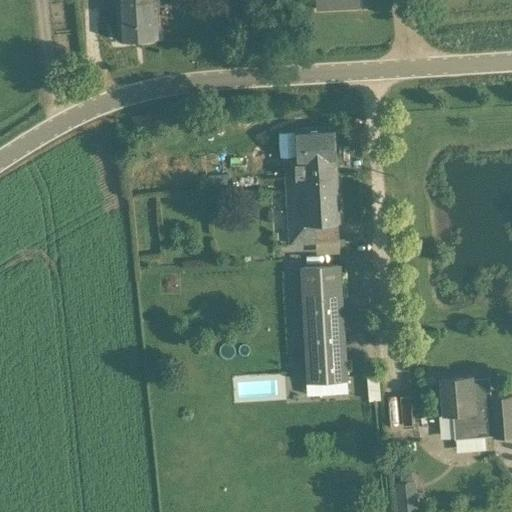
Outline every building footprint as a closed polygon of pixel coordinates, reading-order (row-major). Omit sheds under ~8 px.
[(166,3),(166,0),(114,0),(115,6),(117,6),(119,38),(158,36),(156,4),(166,3)] [(317,0),(318,8),(359,6),(358,0),(317,0)] [(335,125),(296,127),(298,159),(285,160),(286,186),(317,185),(316,173),(338,173),(335,125)] [(317,185),(286,186),(290,243),(339,240),(338,221),(340,221),(338,173),(316,173),(317,185)] [(226,174),(209,175),(209,183),(226,182),(226,174)] [(341,264),(299,266),(306,379),(307,394),(349,392),(341,264)] [(491,377),(474,378),(474,374),(439,377),(442,414),(452,414),(453,438),(491,435),(491,438),(511,436),(511,395),(493,397),(491,377)] [(419,509),(417,497),(397,499),(398,511),(419,509)]
